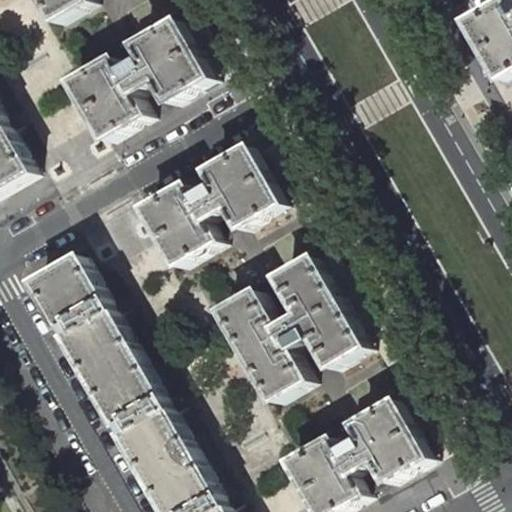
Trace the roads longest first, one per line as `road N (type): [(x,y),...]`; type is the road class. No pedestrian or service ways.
road 1 (secondary): [(267,0),(511,420)]
road 2 (residential): [(0,257),(300,84)]
road 3 (residential): [(131,511),(0,283)]
road 4 (secondary): [(511,253),(385,38)]
